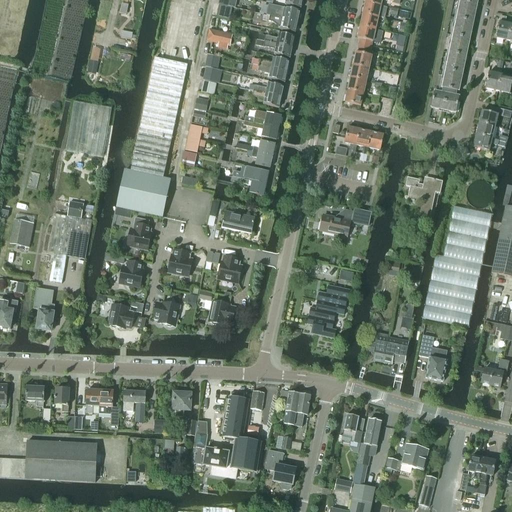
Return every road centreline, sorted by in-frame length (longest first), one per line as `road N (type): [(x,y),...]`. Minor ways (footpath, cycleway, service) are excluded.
road 1 (residential): [(318,109),(446,137),(468,126),(495,0)]
road 2 (tertiary): [(0,363),(260,372)]
road 3 (unclassified): [(145,315),(158,253),(175,237),(285,263)]
road 4 (tertiary): [(511,430),(329,383)]
road 5 (tertiary): [(285,263),(318,109)]
road 6 (unclassified): [(300,511),(329,383)]
